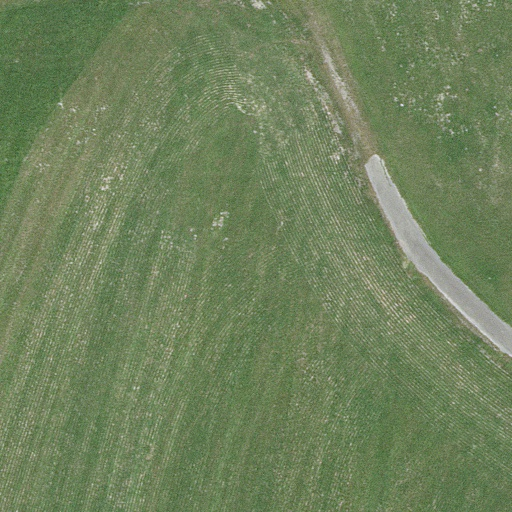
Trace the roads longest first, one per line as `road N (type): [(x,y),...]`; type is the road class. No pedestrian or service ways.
road 1 (track): [(511,342),(406,231),(373,163)]
road 2 (track): [(282,0),(373,163)]
